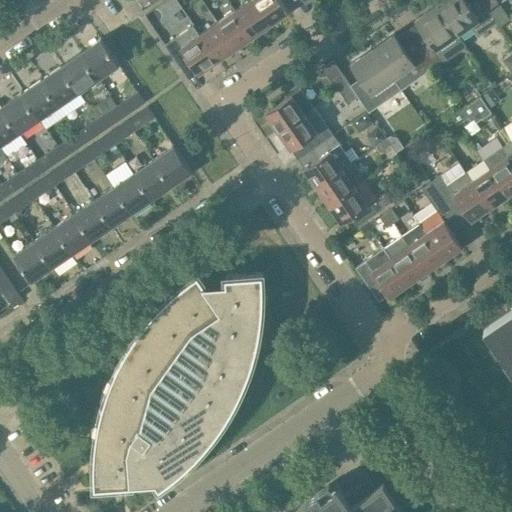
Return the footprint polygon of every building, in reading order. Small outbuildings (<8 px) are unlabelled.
[(256,0),(248,0),(235,9),(253,35),(272,22),(256,0)] [(256,0),(272,22),(289,10),(282,0),(256,0)] [(439,0),(440,2),(438,3),(458,32),(471,23),(479,35),(487,30),(498,22),(489,9),(484,4),(474,11),(467,0),(439,0)] [(497,0),(482,0),(484,4),(489,9),(499,2),(497,0)] [(420,16),(416,18),(431,40),(421,47),(433,66),(434,68),(446,60),(455,54),(467,45),(458,32),(438,3),(436,5),(420,16)] [(235,9),(218,21),(235,47),(253,35),(235,9)] [(218,21),(200,33),(218,59),(235,47),(218,21)] [(194,24),(165,43),(180,65),(190,59),(199,72),(218,59),(200,33),(194,24)] [(395,33),(373,47),(393,76),(407,67),(415,79),(423,73),(433,66),(421,47),(410,55),(395,33)] [(102,37),(82,50),(101,77),(120,64),(102,37)] [(373,47),(352,62),(367,84),(356,92),(358,95),(369,111),(380,103),(389,97),(402,88),(393,76),(373,47)] [(82,50),(62,64),(80,91),(101,77),(82,50)] [(511,53),(502,60),(510,72),(511,70),(511,53)] [(62,64),(43,77),(61,104),(80,91),(62,64)] [(342,71),(332,78),(339,88),(349,81),(342,71)] [(43,77),(22,91),(41,118),(61,104),(43,77)] [(349,81),(339,88),(348,102),(358,95),(356,92),(349,81)] [(285,98),(266,111),(279,130),(305,112),(312,107),(296,85),(283,94),(285,98)] [(492,90),(483,96),(490,106),(499,100),(492,90)] [(22,91),(3,104),(21,131),(41,118),(22,91)] [(139,91),(128,99),(134,109),(146,101),(139,91)] [(480,95),(462,107),(473,123),(481,118),(482,118),(492,111),(480,95)] [(114,98),(94,111),(99,118),(119,105),(114,98)] [(3,104),(0,106),(0,143),(1,145),(21,131),(3,104)] [(119,105),(99,118),(106,128),(126,115),(119,105)] [(305,112),(279,130),(291,148),(306,138),(312,147),(333,133),(326,123),(314,105),(312,107),(305,112)] [(149,106),(130,119),(136,129),(156,116),(149,106)] [(365,113),(351,123),(358,133),(373,123),(365,113)] [(452,113),(446,117),(453,127),(459,123),(452,113)] [(99,118),(88,126),(95,136),(106,128),(99,118)] [(511,120),(503,127),(511,139),(511,120)] [(121,125),(110,132),(117,142),(128,135),(121,125)] [(377,127),(367,134),(374,145),(384,137),(377,127)] [(80,132),(69,139),(75,149),(87,141),(80,132)] [(319,157),(304,167),(317,185),(351,161),(339,143),(340,142),(333,133),(312,147),(319,157)] [(390,134),(386,137),(391,143),(397,151),(404,146),(397,135),(390,134)] [(386,137),(376,143),(381,150),(391,143),(386,137)] [(102,138),(90,146),(97,156),(108,148),(102,138)] [(502,146),(484,158),(491,167),(508,193),(511,190),(511,139),(502,146)] [(419,142),(410,148),(417,158),(422,154),(423,148),(419,142)] [(0,143),(0,160),(8,155),(1,145),(0,143)] [(175,144),(155,157),(174,184),(193,171),(175,144)] [(59,146),(48,153),(55,163),(66,155),(59,146)] [(82,152),(70,159),(77,169),(88,162),(82,152)] [(155,157),(136,171),(154,198),(174,184),(155,157)] [(40,159),(28,167),(35,177),(46,169),(40,159)] [(441,173),(431,180),(462,225),(472,218),(490,206),(472,180),(466,171),(459,160),(441,173)] [(351,161),(317,185),(329,203),(364,179),(351,161)] [(62,165),(50,173),(57,183),(68,175),(62,165)] [(491,167),(472,180),(490,206),(508,193),(491,167)] [(136,171),(116,184),(134,211),(154,198),(136,171)] [(20,173),(0,185),(0,186),(6,196),(27,182),(20,173)] [(42,179),(30,187),(37,197),(48,189),(42,179)] [(364,179),(329,203),(342,221),(349,216),(356,226),(383,207),(390,202),(384,192),(376,197),(364,179)] [(438,208),(419,221),(420,222),(444,257),(463,245),(453,231),(462,225),(431,180),(430,180),(422,186),(438,208)] [(116,184),(96,198),(114,225),(134,211),(116,184)] [(22,192),(11,200),(18,210),(29,202),(22,192)] [(96,198),(76,211),(94,238),(114,225),(96,198)] [(392,207),(386,211),(393,221),(399,217),(392,207)] [(76,211),(56,225),(74,252),(94,238),(76,211)] [(386,211),(378,216),(385,226),(393,221),(386,211)] [(420,222),(402,234),(427,270),(444,257),(420,222)] [(56,225),(36,238),(55,265),(74,252),(56,225)] [(402,234),(384,246),(409,282),(427,270),(402,234)] [(36,238),(15,252),(34,279),(55,265),(36,238)] [(384,246),(356,266),(380,301),(390,295),(409,282),(384,246)] [(102,413),(100,421),(99,429),(98,437),(97,445),(96,454),(96,462),(96,470),(96,478),(97,486),(133,483),(133,480),(158,479),(161,483),(167,478),(173,474),(179,469),(184,465),(189,460),(194,456),(199,451),(205,445),(210,438),(215,432),(220,425),(225,418),(230,411),(234,404),(238,397),(242,389),(245,382),(248,374),(251,367),(254,359),(256,351),(258,343),(260,335),(261,327),(262,319),(263,311),(263,302),(264,294),(264,286),(263,278),(263,270),(227,273),(227,280),(205,282),(199,273),(192,278),(186,283),(179,288),(173,294),(167,299),(161,305),(155,311),(149,318),(144,324),(139,331),(134,338),(130,345),(126,352),(122,359),(118,367),(115,374),(112,382),(109,389),(106,397),(104,405),(102,413)] [(9,277),(0,282),(0,286),(6,295),(17,288),(9,277)] [(511,307),(484,327),(511,368),(511,307)] [(396,511),(390,503),(395,500),(383,482),(365,494),(358,483),(343,492),(337,482),(322,492),(321,493),(320,491),(288,511),(396,511)]
